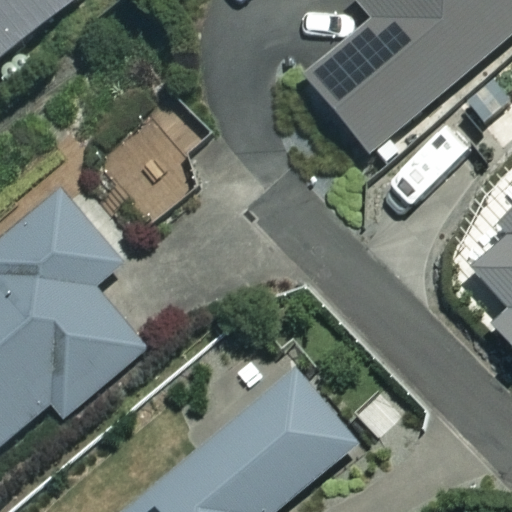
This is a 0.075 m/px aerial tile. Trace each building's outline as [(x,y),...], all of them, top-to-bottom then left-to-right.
[(511,41),(511,0),(351,0),(350,1),(373,28),(303,87),(367,163),(511,41)] [(187,180),(144,129),(110,158),(153,209),(187,180)] [(0,456),(55,407),(70,423),(148,354),(90,289),(125,258),(66,193),(0,252),(0,456)] [(511,226),(501,237),(509,245),(471,283),(508,321),(492,337),(511,357),(511,226)] [(282,511),(358,449),(297,377),(134,511),(282,511)]
